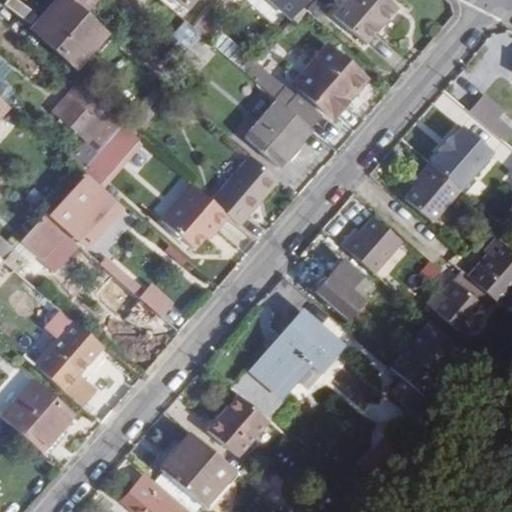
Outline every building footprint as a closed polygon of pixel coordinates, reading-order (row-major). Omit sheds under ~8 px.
[(12,0),(7,7),(27,22),(34,13),(18,0),(12,0)] [(74,63),(106,27),(83,8),(73,0),(53,0),(31,26),(74,63)] [(73,0),(83,8),(90,0),(73,0)] [(274,0),(291,15),(302,2),(304,0),(274,0)] [(363,39),(395,4),(390,0),(343,0),(334,11),(363,39)] [(183,14),(171,29),(177,35),(188,44),(201,29),(183,14)] [(151,65),(161,74),(188,44),(177,35),(151,65)] [(331,112),(367,73),(327,37),(292,77),(331,112)] [(320,111),(295,90),(293,92),(254,58),(245,68),(275,95),(276,96),(283,102),(309,124),(320,111)] [(0,70),(0,92),(8,100),(18,88),(11,83),(12,81),(0,70)] [(122,120),(134,131),(154,108),(149,103),(168,81),(161,74),(122,120)] [(69,153),(82,164),(122,120),(97,99),(88,108),(66,88),(50,106),(84,136),(69,153)] [(468,106),(489,123),(503,106),(483,89),(468,106)] [(0,114),(10,102),(8,100),(0,92),(0,114)] [(248,128),(281,158),(309,124),(283,102),(276,96),(275,95),(248,128)] [(82,164),(100,180),(139,135),(134,131),(122,120),(82,164)] [(428,158),(458,184),(460,186),(492,149),(459,121),(450,132),(448,130),(434,146),(436,148),(428,158)] [(237,221),(276,175),(246,148),(207,195),(226,211),(237,221)] [(405,192),(431,216),(458,184),(428,158),(417,171),(420,173),(405,192)] [(116,204),(120,200),(84,170),(50,207),(88,241),(112,214),(104,206),(110,199),(116,204)] [(226,211),(207,195),(190,180),(159,216),(192,244),(203,231),(212,220),(216,223),(226,211)] [(12,245),(3,255),(22,271),(37,254),(53,268),(79,241),(43,210),(12,245)] [(355,230),(351,226),(339,240),(370,267),(399,235),(371,212),(355,230)] [(216,223),(212,220),(203,231),(207,234),(216,223)] [(488,248),(468,271),(495,293),(501,299),(511,286),(511,244),(496,231),(484,244),(488,248)] [(0,252),(3,255),(12,245),(0,235),(0,252)] [(90,251),(114,271),(127,283),(133,277),(92,241),(86,248),(90,251)] [(139,294),(127,283),(114,271),(90,251),(83,259),(107,279),(106,280),(132,303),(139,294)] [(373,283),(342,255),(313,287),(345,314),(373,283)] [(427,262),(420,277),(435,283),(442,268),(427,262)] [(461,265),(452,274),(486,303),(495,293),(468,271),(461,265)] [(465,327),(486,303),(452,274),(441,288),(438,285),(426,298),(463,330),(465,327)] [(133,277),(127,283),(160,312),(172,300),(151,281),(146,288),(133,277)] [(486,303),(465,327),(475,336),(496,312),(486,303)] [(279,333),(272,341),(301,366),(310,356),(320,366),(343,341),(300,305),(277,332),(279,333)] [(87,355),(101,340),(72,315),(34,360),(80,400),(95,384),(76,368),(87,355)] [(399,371),(423,391),(461,346),(427,316),(388,361),(399,371)] [(278,392),(301,366),(272,341),(250,367),(278,392)] [(18,362),(0,381),(0,411),(42,447),(74,410),(18,362)] [(415,408),(426,395),(425,394),(423,391),(399,371),(388,384),(415,408)] [(238,453),(270,417),(237,390),(206,425),(238,453)] [(389,427),(380,434),(391,444),(399,438),(389,427)] [(202,499),(232,464),(191,428),(160,464),(163,466),(170,473),(168,476),(182,489),(185,485),(202,499)] [(364,468),(391,444),(380,434),(355,457),(364,468)] [(170,473),(163,466),(154,476),(176,496),(182,489),(168,476),(170,473)] [(123,495),(142,511),(176,511),(184,504),(143,471),(123,495)] [(316,511),(319,510),(298,491),(284,507),(289,511),(316,511)]
